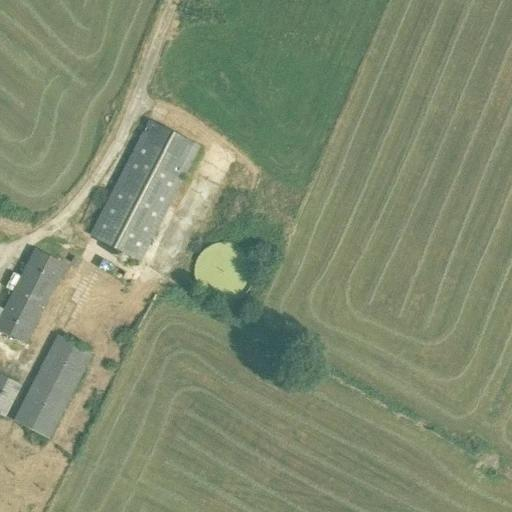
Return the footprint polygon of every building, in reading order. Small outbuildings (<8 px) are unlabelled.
[(133,149),(97,230),(150,253),(201,136),(141,110),(125,145),(133,149)] [(293,204),(284,222),(293,226),(302,209),(293,204)] [(178,262),(188,236),(173,230),(163,256),(178,262)] [(89,255),(86,263),(106,271),(109,263),(89,255)] [(72,264),(79,267),(81,261),(74,258),(72,264)] [(76,272),(68,291),(88,300),(96,280),(76,272)] [(96,343),(104,326),(108,328),(111,321),(88,310),(77,334),(96,343)] [(0,410),(58,433),(93,342),(56,328),(35,381),(0,367),(0,410)]
